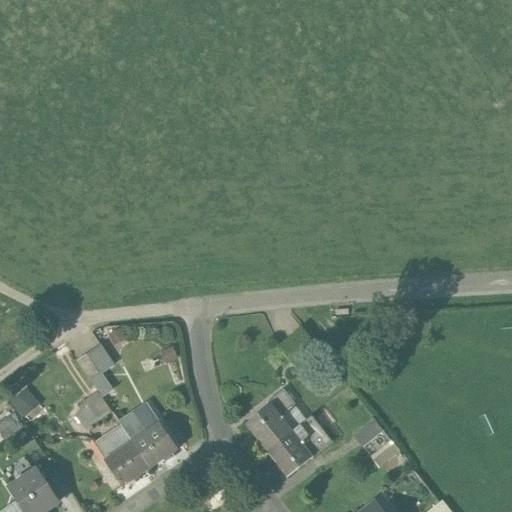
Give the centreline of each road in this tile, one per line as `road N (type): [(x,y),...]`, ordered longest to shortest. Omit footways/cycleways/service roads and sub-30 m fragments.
road 1 (residential): [(511,287),(199,309)]
road 2 (residential): [(199,309),(81,331),(0,390)]
road 3 (residential): [(199,309),(225,438)]
road 4 (residential): [(116,511),(225,438)]
